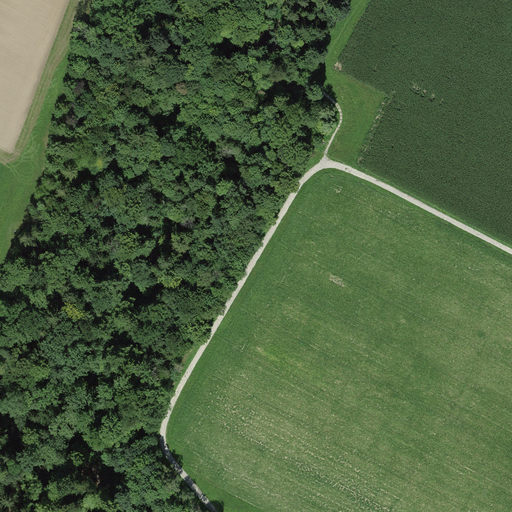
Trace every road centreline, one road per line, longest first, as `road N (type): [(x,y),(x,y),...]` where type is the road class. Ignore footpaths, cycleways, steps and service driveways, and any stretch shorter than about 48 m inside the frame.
road 1 (track): [(214,511),(163,448),(164,417),(297,189),(326,162)]
road 2 (track): [(326,162),(511,252)]
